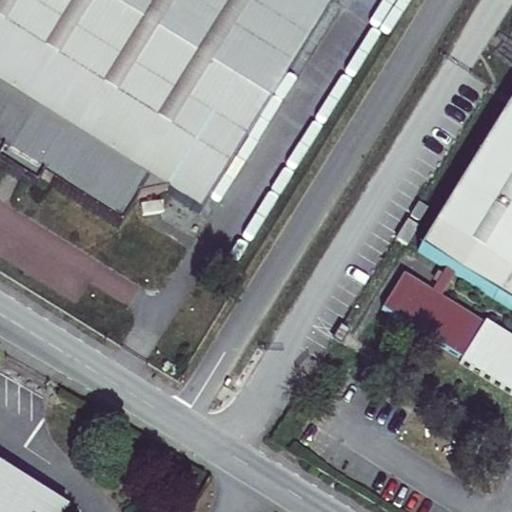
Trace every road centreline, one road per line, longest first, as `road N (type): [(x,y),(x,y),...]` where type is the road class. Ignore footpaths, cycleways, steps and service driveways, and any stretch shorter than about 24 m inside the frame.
road 1 (unclassified): [(0,315),(317,511)]
road 2 (unknown): [(0,223),(166,322),(114,386)]
road 3 (unknown): [(98,511),(63,455),(0,417)]
